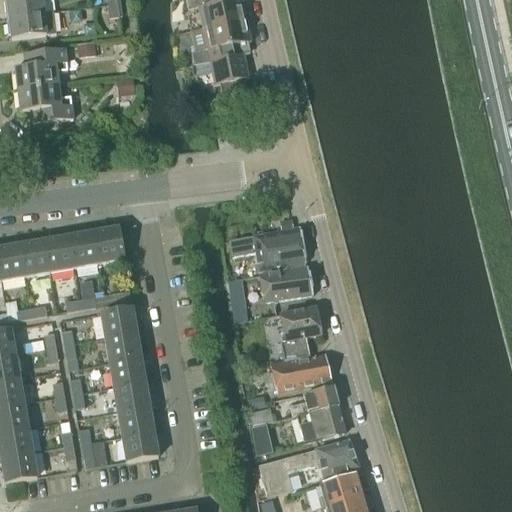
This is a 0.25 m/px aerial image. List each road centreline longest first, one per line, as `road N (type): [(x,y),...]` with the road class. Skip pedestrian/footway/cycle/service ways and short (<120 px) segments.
road 1 (residential): [(35,511),(175,490),(188,479),(139,191)]
road 2 (residential): [(395,511),(299,168)]
road 3 (residential): [(299,168),(264,0)]
road 4 (primary): [(511,161),(476,0)]
road 5 (residential): [(139,191),(299,168)]
road 6 (residential): [(0,209),(139,191)]
